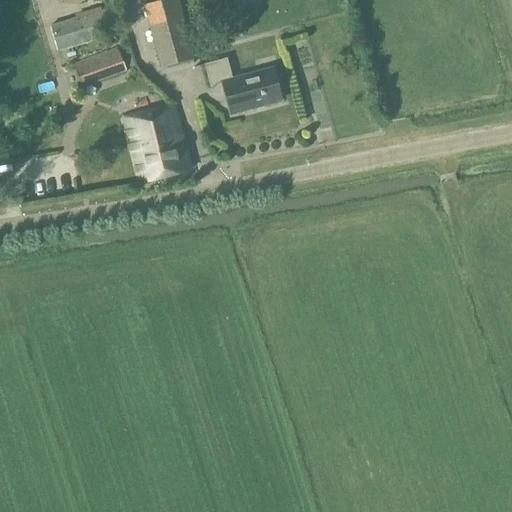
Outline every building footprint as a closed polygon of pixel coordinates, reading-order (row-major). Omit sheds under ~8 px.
[(161,67),(193,59),(177,0),(166,0),(145,5),(161,67)] [(57,52),(115,34),(107,9),(50,26),(57,52)] [(312,68),(318,91),(335,87),(323,44),(306,48),(309,58),(301,60),(304,70),(312,68)] [(82,88),(127,72),(118,48),(73,64),(82,88)] [(231,114),(280,101),(272,69),(231,80),(226,60),(205,65),(211,89),(223,85),(231,114)] [(141,183),(189,171),(173,106),(125,119),(141,183)]
